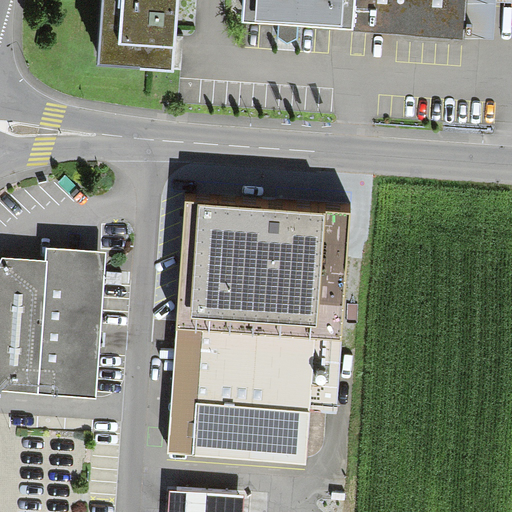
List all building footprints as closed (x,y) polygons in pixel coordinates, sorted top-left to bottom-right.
[(177,58),(180,0),(98,0),(95,54),(177,58)] [(240,0),(239,25),(288,28),(464,41),(467,0),(240,0)] [(186,183),(167,445),(306,455),(316,325),(342,326),(352,195),(186,183)] [(46,255),(4,252),(0,259),(0,383),(97,389),(105,247),(46,244),(46,255)] [(238,511),(240,488),(170,484),(168,511),(238,511)]
